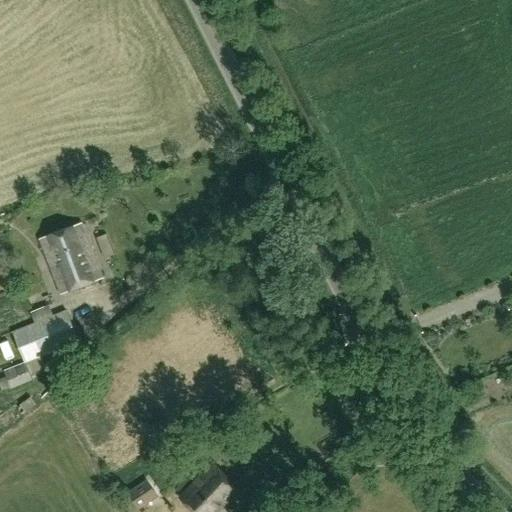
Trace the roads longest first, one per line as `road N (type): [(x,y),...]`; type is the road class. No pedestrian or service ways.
road 1 (unclassified): [(492,511),(382,371),(194,0)]
road 2 (track): [(362,334),(201,433)]
